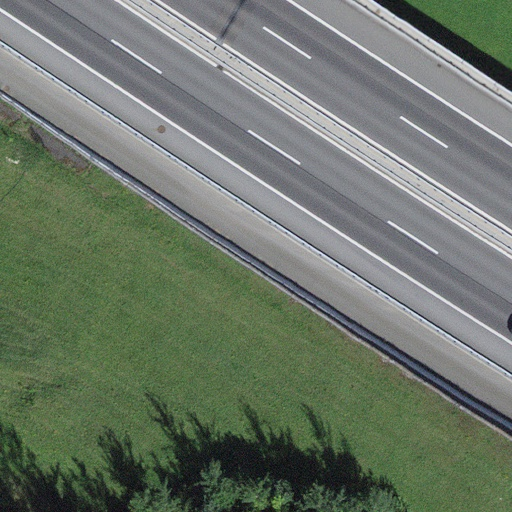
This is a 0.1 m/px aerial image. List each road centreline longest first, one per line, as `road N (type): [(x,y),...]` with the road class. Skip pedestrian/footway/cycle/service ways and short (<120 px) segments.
road 1 (track): [(0,80),(511,392)]
road 2 (motorway): [(59,0),(511,292)]
road 3 (motorway): [(511,175),(244,0)]
